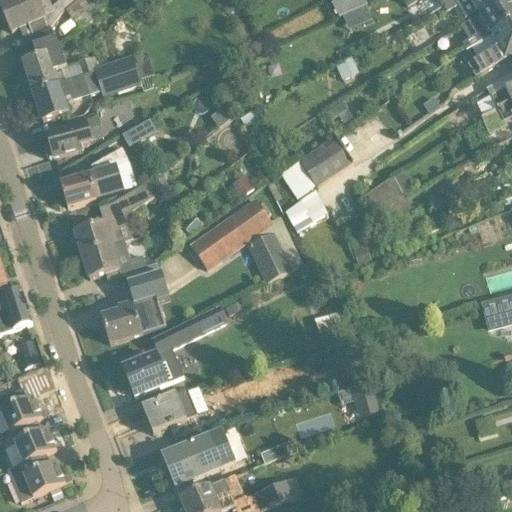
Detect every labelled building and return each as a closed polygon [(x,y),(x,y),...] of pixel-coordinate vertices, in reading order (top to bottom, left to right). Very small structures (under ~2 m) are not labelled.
[(85,0),(64,0),(53,9),(56,13),(42,19),(34,0),(22,0),(0,10),(12,36),(19,33),(24,44),(49,34),(51,31),(60,18),(65,14),(66,15),(85,0)] [(81,32),(77,28),(96,13),(85,0),(66,15),(65,14),(60,18),(51,31),(55,43),(57,43),(60,49),(81,32)] [(365,9),(366,8),(361,0),(341,0),(330,6),(338,20),(353,14),(365,9)] [(437,0),(443,10),(459,0),(437,0)] [(479,18),(509,0),(459,0),(443,10),(447,15),(457,10),(464,20),(476,13),(479,18)] [(466,55),(492,39),(511,27),(511,0),(509,0),(460,30),(469,44),(462,48),(466,55)] [(360,28),(371,23),(365,9),(353,14),(360,28)] [(511,27),(492,39),(498,51),(473,66),(481,79),(511,60),(511,27)] [(36,50),(40,62),(24,67),(33,97),(65,86),(64,86),(61,74),(67,72),(60,49),(57,43),(55,43),(36,50)] [(65,86),(33,97),(43,126),(68,117),(62,101),(88,93),(90,100),(102,96),(101,94),(115,89),(117,97),(141,89),(132,61),(94,74),(95,75),(95,76),(84,80),(83,80),(64,86),(65,86)] [(351,62),(336,69),(343,84),(358,76),(351,62)] [(95,75),(94,74),(90,63),(79,66),(83,79),(95,75)] [(258,70),(245,74),(248,87),(262,83),(258,70)] [(497,112),(511,104),(511,77),(487,92),(497,112)] [(438,111),(433,102),(423,108),(429,118),(438,111)] [(511,104),(497,112),(497,113),(482,120),(488,134),(503,126),(503,125),(511,120),(511,104)] [(332,125),(338,120),(347,114),(343,107),(327,117),(332,125)] [(255,123),(250,115),(240,122),(245,130),(255,123)] [(54,163),(82,155),(80,150),(92,147),(85,124),(72,128),(73,132),(47,139),(49,149),(46,150),(44,153),(47,162),(50,163),(53,162),(54,163)] [(128,155),(154,140),(148,129),(121,144),(128,155)] [(299,206),(313,196),(312,196),(316,193),(354,168),(335,141),(299,166),(299,167),(281,179),(299,206)] [(67,212),(124,195),(117,172),(129,165),(122,153),(91,170),(94,178),(60,188),(67,212)] [(255,192),(245,180),(233,190),(243,202),(255,192)] [(155,200),(166,193),(159,181),(148,188),(155,200)] [(371,218),(404,199),(393,181),(362,201),(371,218)] [(82,259),(119,248),(115,235),(121,233),(118,224),(126,220),(154,202),(146,188),(111,209),(113,218),(89,226),(90,230),(75,235),(82,259)] [(297,236),(328,220),(316,196),(285,216),(297,236)] [(404,199),(371,218),(381,236),(415,219),(404,199)] [(274,231),(249,247),(250,249),(248,250),(266,289),(304,271),(281,223),(272,227),(274,231)] [(388,237),(394,250),(406,244),(399,232),(388,237)] [(126,288),(161,277),(160,277),(157,267),(146,270),(143,261),(130,265),(125,246),(119,248),(82,259),(90,283),(105,278),(107,283),(124,277),(127,287),(126,287),(126,288)] [(359,271),(369,267),(365,256),(355,259),(359,271)] [(0,301),(10,298),(8,292),(0,268),(0,301)] [(166,331),(158,306),(169,303),(161,277),(126,288),(134,309),(133,309),(119,314),(120,318),(102,323),(110,349),(142,339),(142,338),(166,331)] [(0,339),(33,328),(21,294),(10,298),(0,301),(0,339)] [(239,306),(226,312),(230,321),(243,314),(239,306)] [(173,354),(227,328),(219,312),(152,344),(160,359),(173,354)] [(18,351),(26,373),(43,368),(35,345),(18,351)] [(160,359),(156,361),(124,373),(135,402),(167,389),(184,382),(173,354),(160,359)] [(355,360),(341,364),(346,380),(360,376),(355,360)] [(27,389),(52,377),(47,367),(22,378),(27,389)] [(37,424),(37,425),(47,421),(44,413),(39,415),(33,401),(28,403),(23,393),(0,402),(0,412),(10,436),(37,424)] [(198,420),(188,395),(175,399),(146,411),(157,438),(186,426),(186,425),(198,420)] [(41,435),(37,425),(37,424),(10,436),(24,468),(46,458),(47,459),(61,453),(58,445),(53,447),(47,433),(41,435)] [(176,491),(235,469),(222,438),(164,462),(176,491)] [(260,459),(265,468),(291,457),(287,448),(260,459)] [(46,459),(47,459),(46,458),(24,468),(19,470),(19,471),(8,475),(21,508),(71,487),(67,479),(62,481),(56,467),(51,469),(46,459)] [(258,511),(273,511),(302,500),(295,483),(254,500),(258,511)] [(506,503),(511,501),(511,484),(502,487),(506,503)] [(184,511),(233,511),(222,486),(181,503),(184,511)] [(63,501),(59,492),(50,496),(54,505),(63,501)]
